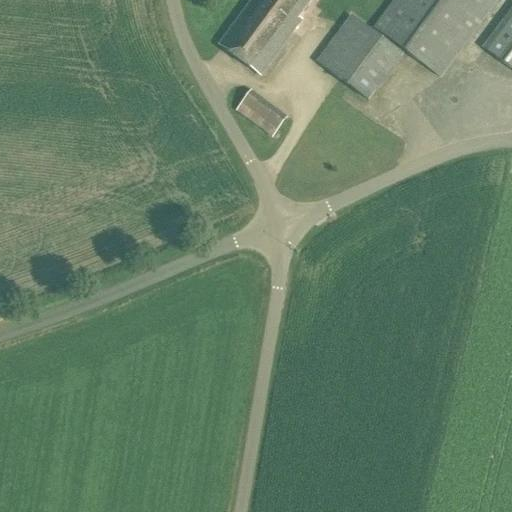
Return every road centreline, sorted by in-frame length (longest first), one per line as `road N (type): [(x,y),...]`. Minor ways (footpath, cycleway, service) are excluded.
road 1 (unclassified): [(0,335),(274,229)]
road 2 (unclassified): [(234,511),(274,294),(274,229)]
road 3 (unclassified): [(274,229),(453,152),(511,140)]
road 4 (unclassified): [(274,229),(264,190),(190,57),(173,0)]
